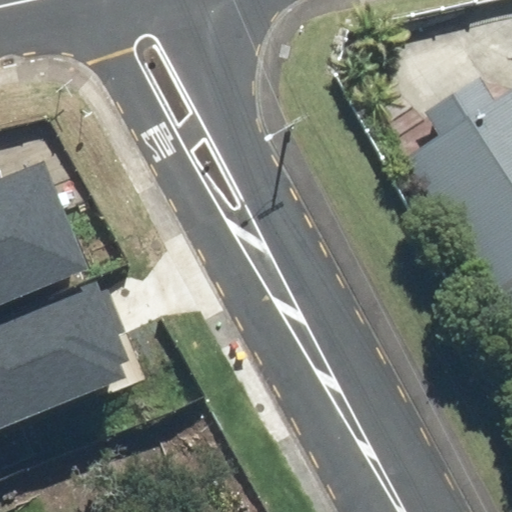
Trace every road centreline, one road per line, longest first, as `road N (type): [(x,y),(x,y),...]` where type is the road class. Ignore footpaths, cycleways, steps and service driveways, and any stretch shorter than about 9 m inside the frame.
road 1 (residential): [(280,286),(192,182),(79,0)]
road 2 (residential): [(170,0),(258,162),(280,286)]
road 3 (residential): [(404,511),(280,286)]
